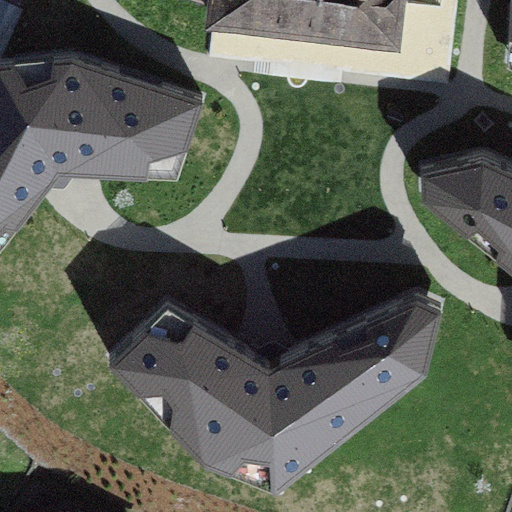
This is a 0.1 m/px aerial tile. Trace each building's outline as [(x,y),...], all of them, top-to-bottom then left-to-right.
[(394,0),(213,0),(212,14),(391,35),(394,0)] [(511,0),(506,0),(501,47),(511,50),(511,0)] [(71,53),(0,58),(0,233),(56,158),(175,164),(195,93),(71,53)] [(511,161),(482,148),(425,161),(426,185),(511,251),(511,161)] [(438,296),(418,285),(267,356),(168,294),(112,348),(207,446),(277,471),(423,354),(438,296)] [(481,511),(511,511),(511,419),(470,412),(451,506),(481,511)] [(103,511),(42,491),(34,511),(103,511)]
